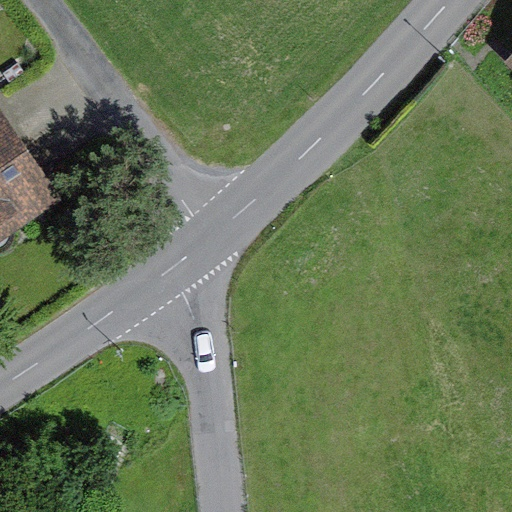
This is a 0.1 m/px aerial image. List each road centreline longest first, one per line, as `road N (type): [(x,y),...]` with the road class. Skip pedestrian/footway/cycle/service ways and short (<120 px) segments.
road 1 (unclassified): [(222,233),(460,0)]
road 2 (unclassified): [(222,233),(54,0)]
road 3 (unclassified): [(236,511),(213,323),(184,259)]
road 4 (unclassified): [(0,386),(184,259)]
